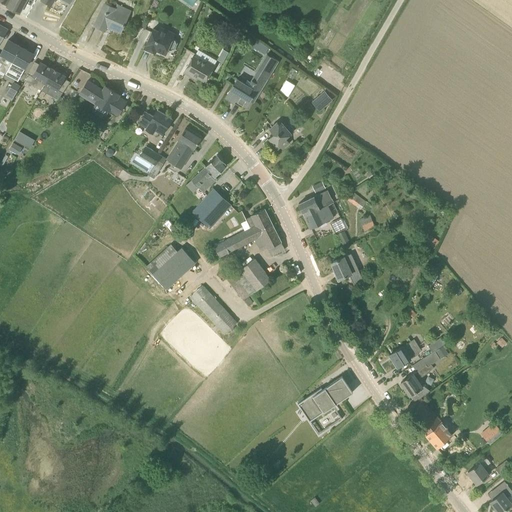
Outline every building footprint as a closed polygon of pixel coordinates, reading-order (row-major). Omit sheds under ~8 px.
[(10,0),(7,6),(20,13),(26,0),(10,0)] [(111,28),(121,32),(131,10),(117,4),(115,8),(104,3),(94,25),(105,30),(108,24),(112,26),(111,28)] [(0,41),(1,42),(8,29),(0,24),(0,41)] [(149,39),(145,48),(151,51),(152,51),(155,53),(157,50),(166,54),(168,50),(170,51),(174,50),(177,43),(176,39),(173,38),(172,38),(153,29),(149,39)] [(256,38),(252,46),(265,53),(270,46),(256,38)] [(0,61),(2,63),(9,67),(13,61),(21,47),(8,40),(0,53),(1,54),(0,54),(0,61)] [(9,67),(15,70),(22,74),(33,54),(21,47),(9,67)] [(213,67),(217,60),(198,49),(194,56),(193,56),(184,71),(192,76),(194,74),(205,81),(213,67)] [(230,89),(225,97),(234,103),(236,100),(247,106),(253,97),(256,98),(261,90),(267,79),(278,61),(267,54),(256,72),(250,81),(247,79),(245,82),(238,77),(230,89)] [(33,64),(24,80),(41,90),(52,69),(40,62),(39,65),(38,67),(33,64)] [(9,68),(6,73),(17,78),(20,73),(9,68)] [(41,90),(46,93),(58,99),(70,82),(64,78),(65,76),(52,69),(41,90)] [(12,100),(21,86),(13,81),(4,96),(12,100)] [(117,116),(126,103),(117,98),(120,95),(106,86),(103,90),(88,81),(81,91),(95,100),(94,102),(117,116)] [(287,82),(282,90),(288,94),(293,85),(287,82)] [(315,101),(322,108),(332,100),(325,92),(315,101)] [(146,112),(139,123),(147,128),(153,132),(155,130),(162,135),(170,123),(171,120),(172,118),(158,109),(153,116),(146,112)] [(273,133),(268,138),(269,138),(278,148),(280,147),(282,149),(290,142),(286,138),(291,133),(281,122),(279,124),(277,121),(272,126),(269,128),(273,133)] [(180,141),(169,160),(182,168),(187,159),(202,136),(186,126),(178,140),(180,141)] [(23,135),(24,133),(20,131),(15,140),(30,148),(33,141),(23,135)] [(13,143),(9,150),(17,154),(18,155),(22,148),(21,147),(13,143)] [(154,164),(160,155),(146,146),(140,155),(154,164)] [(166,159),(160,155),(154,164),(148,174),(154,178),(166,159)] [(205,166),(192,180),(198,186),(211,173),(215,177),(227,165),(217,155),(205,166)] [(370,170),(366,173),(369,177),(371,180),(375,178),(370,170)] [(312,186),(315,193),(325,188),(322,181),(312,186)] [(215,188),(193,212),(194,213),(204,222),(209,227),(231,204),(215,188)] [(303,212),(305,216),(327,205),(325,202),(332,199),(327,190),(299,203),(303,212)] [(372,207),(366,203),(352,192),(347,199),(367,213),(372,207)] [(334,202),(329,204),(335,216),(339,214),(334,202)] [(311,228),(333,218),(327,205),(305,216),(311,228)] [(281,242),(265,208),(251,215),(251,216),(246,219),(247,221),(251,228),(254,226),(258,237),(260,241),(263,240),(271,256),(284,249),(285,249),(281,242)] [(370,215),(360,219),(364,231),(375,227),(370,215)] [(344,231),(347,230),(341,218),(330,223),(336,235),(338,234),(344,231)] [(247,221),(241,223),(245,231),(251,228),(247,221)] [(258,237),(254,226),(251,228),(245,231),(214,246),(219,257),(258,237)] [(344,231),(338,234),(343,244),(349,241),(344,231)] [(429,235),(424,243),(433,249),(438,241),(429,235)] [(171,244),(146,266),(166,288),(195,263),(182,247),(177,251),(171,244)] [(339,279),(349,274),(354,284),(363,280),(351,253),(331,262),(339,279)] [(268,275),(255,257),(244,266),(238,270),(233,274),(235,276),(230,281),(243,299),(271,280),(268,275)] [(225,334),(237,323),(202,285),(190,296),(225,334)] [(253,303),(249,297),(244,300),(249,306),(253,303)] [(409,307),(404,313),(409,318),(411,319),(417,314),(415,312),(409,307)] [(432,351),(444,344),(440,338),(428,345),(432,351)] [(398,366),(411,358),(418,354),(410,341),(403,346),(390,354),(398,366)] [(443,346),(436,351),(439,355),(446,351),(443,346)] [(413,373),(401,382),(410,395),(416,402),(430,390),(424,385),(422,386),(418,379),(430,371),(427,366),(432,364),(432,365),(440,359),(435,351),(432,352),(420,360),(424,366),(416,371),(413,374),(413,373)] [(314,393),(298,404),(301,408),(302,408),(300,405),(306,401),(315,415),(332,404),(333,406),(334,406),(333,405),(353,392),(342,376),(322,389),(317,392),(317,393),(315,394),(314,393)] [(406,411),(437,448),(453,435),(421,398),(406,411)] [(495,424),(483,434),(491,443),(503,433),(495,424)] [(477,483),(489,474),(484,467),(490,462),(487,457),(480,462),(468,472),(477,483)] [(511,467),(506,460),(495,468),(501,475),(511,467)] [(511,493),(511,490),(504,481),(492,490),(497,496),(490,501),(498,511),(501,511),(511,503),(507,497),(511,493)] [(315,497),(311,500),(315,506),(319,503),(315,497)]
